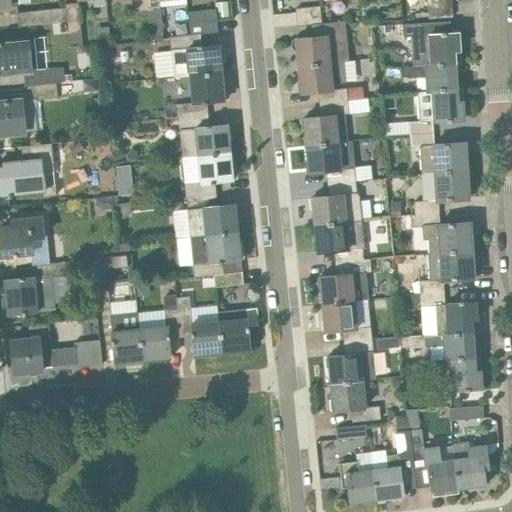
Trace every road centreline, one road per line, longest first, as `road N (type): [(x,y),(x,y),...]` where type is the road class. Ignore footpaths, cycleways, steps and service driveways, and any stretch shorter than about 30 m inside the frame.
road 1 (residential): [(285,374),(250,0)]
road 2 (residential): [(0,399),(285,374)]
road 3 (residential): [(298,511),(285,374)]
road 4 (residential): [(511,132),(500,110),(492,0)]
